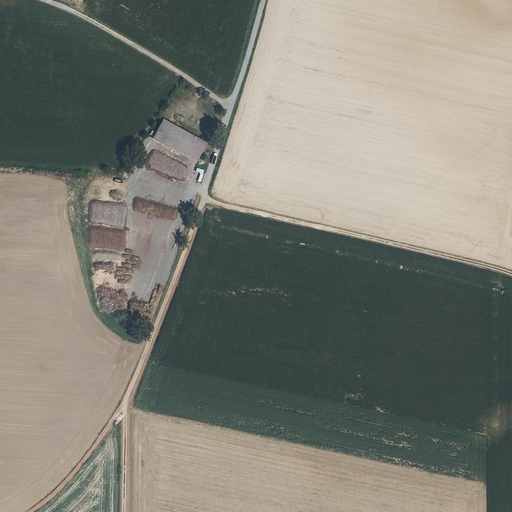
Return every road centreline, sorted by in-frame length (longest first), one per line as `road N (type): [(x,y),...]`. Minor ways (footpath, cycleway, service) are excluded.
road 1 (track): [(511,272),(203,198)]
road 2 (track): [(39,0),(96,22),(230,108)]
road 3 (track): [(203,198),(126,402)]
road 4 (track): [(126,402),(69,485),(35,511)]
